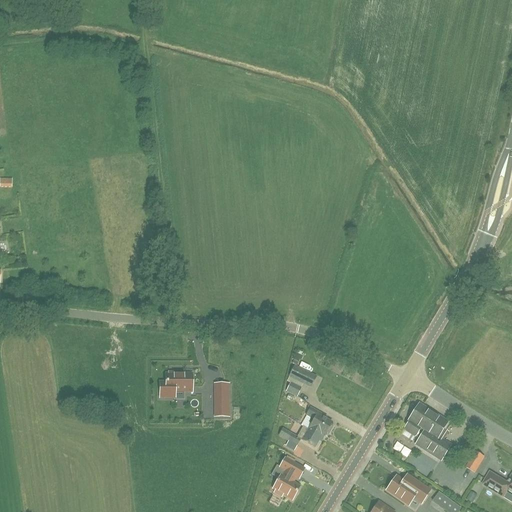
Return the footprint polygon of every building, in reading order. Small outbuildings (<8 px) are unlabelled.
[(37,249),(34,263),(51,267),(52,261),(66,264),(68,255),(37,249)] [(302,389),(305,384),(311,387),(316,377),(294,367),(290,376),(287,382),(302,389)] [(192,375),(173,374),(168,374),(166,374),(166,383),(160,383),(160,398),(174,398),(174,392),(184,392),(192,392),(192,375)] [(297,397),(301,389),(290,384),(286,391),(297,397)] [(216,385),(216,401),(228,401),(228,385),(216,385)] [(405,430),(420,439),(417,445),(441,460),(450,445),(438,437),(447,422),(419,405),(408,422),(409,423),(405,430)] [(325,436),(325,435),(327,436),(333,426),(331,426),(332,423),(326,420),(327,418),(310,408),(306,416),(311,418),(309,423),(311,424),(308,430),(321,437),(322,435),(325,436)] [(321,437),(308,430),(303,427),(297,437),(283,429),(279,436),(297,446),(301,439),(315,447),(321,437)] [(196,438),(215,438),(215,428),(198,428),(194,428),(194,438),(196,438)] [(475,451),(465,468),(475,473),(485,456),(475,451)] [(279,468),(285,471),(282,477),(281,476),(273,490),(275,491),(273,493),(281,498),(283,496),(292,501),(300,487),(293,483),(296,478),(299,480),(304,470),(285,459),(279,468)] [(511,475),(508,483),(490,472),(483,485),(504,497),(507,492),(511,495),(511,475)] [(430,491),(407,476),(403,482),(396,477),(387,491),(409,505),(414,498),(422,504),(430,491)] [(453,494),(458,497),(464,486),(459,483),(453,494)] [(462,497),(467,500),(472,490),(466,488),(462,497)] [(432,501),(438,506),(444,498),(438,493),(432,501)] [(392,511),(378,502),(371,511),(392,511)]
